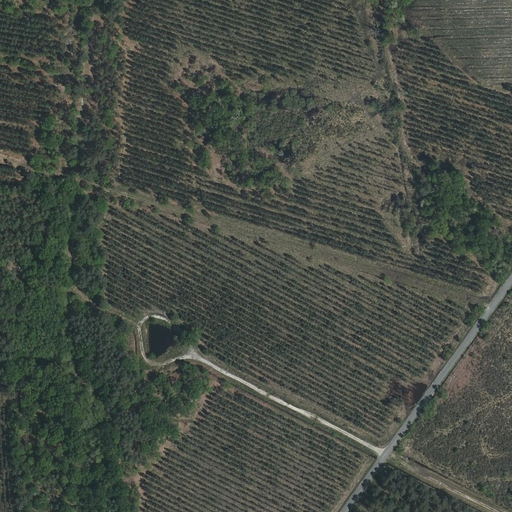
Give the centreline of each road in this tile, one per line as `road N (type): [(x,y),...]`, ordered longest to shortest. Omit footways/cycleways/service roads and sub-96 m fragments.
road 1 (unclassified): [(511,284),(349,511)]
road 2 (track): [(399,441),(511,507)]
